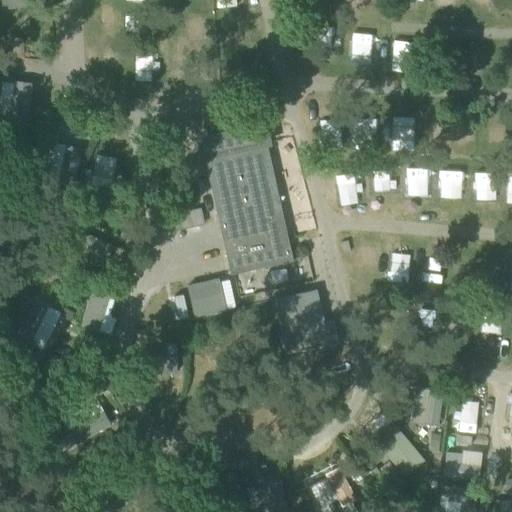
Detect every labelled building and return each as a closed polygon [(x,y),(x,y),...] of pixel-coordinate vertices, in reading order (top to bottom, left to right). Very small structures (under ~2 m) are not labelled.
[(29,8),(28,0),(0,0),(1,9),(29,8)] [(214,0),(216,8),(239,5),(237,0),(214,0)] [(487,46),(473,45),(473,62),(486,62),(487,46)] [(0,82),(0,103),(16,104),(17,83),(0,82)] [(489,148),(510,149),(511,131),(490,130),(489,148)] [(268,147),(205,161),(230,275),(293,261),(268,147)] [(113,182),(116,157),(96,155),(93,180),(113,182)] [(205,226),(201,209),(183,213),(185,220),(173,222),(176,232),(205,226)] [(187,287),(194,318),(225,311),(218,279),(187,287)] [(85,326),(102,330),(111,294),(94,290),(85,326)] [(287,354),(316,347),(311,327),(324,324),(316,290),(275,300),(287,354)] [(47,306),(39,336),(52,340),(60,310),(47,306)] [(460,429),(484,434),(492,390),(468,386),(460,429)] [(419,424),(442,424),(443,389),(420,388),(419,424)] [(55,422),(47,426),(53,437),(61,433),(55,422)] [(438,449),(439,441),(430,440),(429,448),(438,449)] [(399,451),(408,468),(422,460),(413,444),(399,451)] [(443,476),(480,477),(481,454),(444,453),(443,476)] [(327,473),(331,480),(318,486),(330,511),(358,499),(342,466),(327,473)] [(438,511),(474,511),(475,488),(440,487),(438,511)] [(511,511),(511,500),(495,500),(494,511),(511,511)]
